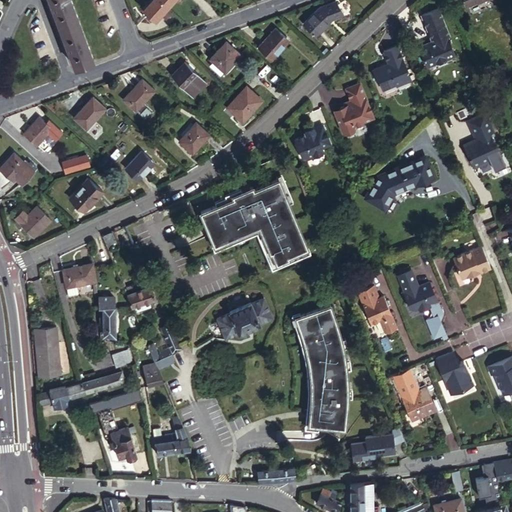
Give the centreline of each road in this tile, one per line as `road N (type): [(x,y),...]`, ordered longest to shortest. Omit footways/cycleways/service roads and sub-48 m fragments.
road 1 (residential): [(398,0),(236,151),(144,204),(3,268)]
road 2 (residential): [(511,448),(299,484),(273,500)]
road 3 (tertiary): [(29,488),(273,500)]
road 4 (tertiary): [(29,488),(3,268)]
road 5 (residential): [(136,57),(291,0)]
road 6 (tertiary): [(0,358),(12,488)]
